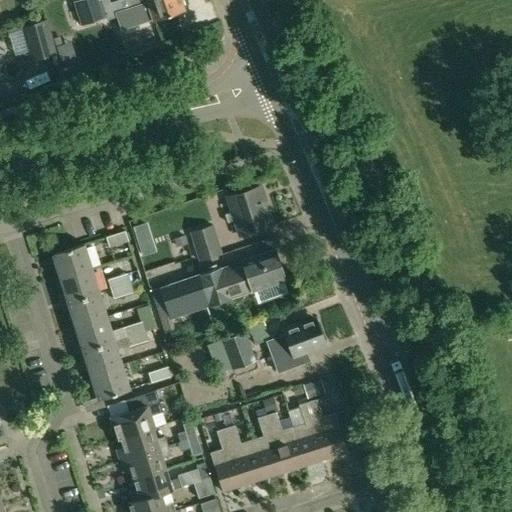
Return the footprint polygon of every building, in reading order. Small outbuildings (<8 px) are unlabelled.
[(34,0),(23,0),(27,14),(37,11),(34,0)] [(98,0),(79,0),(74,2),(81,25),(106,17),(103,7),(103,5),(102,3),(100,4),(98,0)] [(128,0),(130,6),(115,12),(119,23),(121,30),(144,22),(145,23),(184,10),(180,0),(128,0)] [(45,21),(24,27),(33,59),(54,53),(45,21)] [(225,214),(228,223),(234,221),(239,235),(272,224),(260,186),(226,197),(231,211),(225,214)] [(146,224),(133,228),(136,236),(148,232),(146,224)] [(189,231),(197,257),(199,261),(222,253),(213,224),(189,231)] [(125,230),(106,236),(109,247),(128,241),(125,230)] [(185,242),(183,235),(174,238),(176,244),(185,242)] [(84,243),(52,253),(60,277),(92,267),(84,243)] [(273,249),(242,260),(152,290),(161,322),(284,279),(273,249)] [(92,267),(60,277),(68,301),(99,292),(92,267)] [(127,273),(108,279),(111,288),(130,282),(127,273)] [(130,282),(111,288),(114,298),(133,292),(130,282)] [(99,292),(68,301),(75,326),(107,316),(99,292)] [(107,316),(75,326),(83,350),(114,340),(107,316)] [(285,335),(267,342),(278,372),(309,361),(305,350),(325,343),(316,319),(300,324),(299,321),(282,327),(285,335)] [(143,320),(123,327),(126,336),(146,330),(143,320)] [(146,330),(126,336),(129,346),(158,337),(156,327),(146,330)] [(221,339),(232,369),(256,360),(245,330),(221,339)] [(114,340),(83,350),(90,374),(122,364),(114,340)] [(122,364),(90,374),(98,399),(130,389),(122,364)] [(148,372),(151,382),(171,376),(168,366),(148,372)] [(308,398),(324,393),(320,380),(304,385),(308,398)] [(301,383),(293,385),(296,394),(304,391),(301,383)] [(137,410),(110,419),(117,439),(120,438),(154,426),(151,415),(162,411),(160,403),(162,403),(162,402),(158,391),(133,399),(137,410)] [(268,412),(276,409),(273,398),(264,401),(268,412)] [(318,398),(308,401),(326,457),(347,451),(341,432),(348,429),(342,410),(335,413),(324,416),(318,398)] [(306,422),(295,426),(307,463),(326,457),(308,401),(300,403),(306,422)] [(278,411),(268,414),(286,470),(307,463),(295,426),(284,429),(278,411)] [(264,435),(253,439),(265,477),(286,470),(268,414),(258,417),(264,435)] [(196,436),(191,422),(183,424),(186,432),(177,434),(180,441),(196,436)] [(236,424),(226,427),(244,483),(265,477),(253,439),(242,442),(236,424)] [(121,452),(118,453),(121,460),(167,445),(165,436),(157,439),(153,428),(154,427),(154,426),(120,438),(123,447),(121,452)] [(244,483),(226,427),(217,430),(223,447),(210,451),(222,490),(244,483)] [(201,452),(196,436),(188,439),(193,455),(201,452)] [(167,445),(121,460),(123,468),(126,467),(130,470),(132,479),(166,468),(163,457),(170,455),(167,445)] [(209,477),(205,462),(196,465),(201,480),(209,477)] [(133,494),(131,494),(133,501),(162,492),(181,486),(178,478),(170,481),(166,468),(132,479),(135,488),(133,494)] [(215,493),(209,477),(201,480),(193,482),(198,499),(215,493)] [(129,511),(169,511),(175,510),(172,502),(166,505),(162,492),(133,501),(127,503),(130,511),(129,511)] [(220,511),(216,499),(200,504),(202,511),(220,511)]
